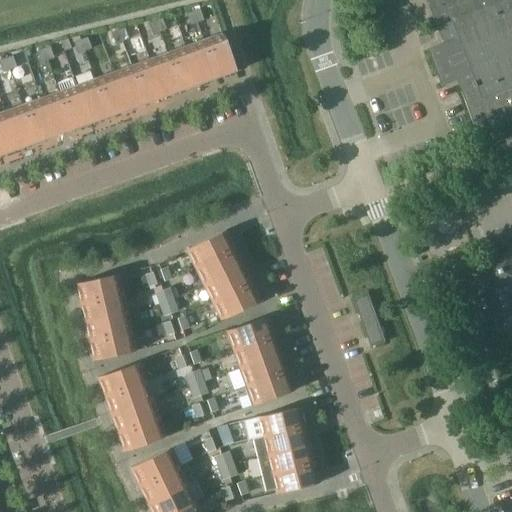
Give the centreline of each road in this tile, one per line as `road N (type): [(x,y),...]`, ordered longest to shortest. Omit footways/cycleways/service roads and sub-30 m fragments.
road 1 (residential): [(0,216),(249,127),(282,215)]
road 2 (residential): [(369,186),(456,425)]
road 3 (residential): [(282,215),(365,452)]
road 4 (residential): [(320,0),(319,47),(369,186)]
road 5 (residential): [(58,511),(0,349)]
